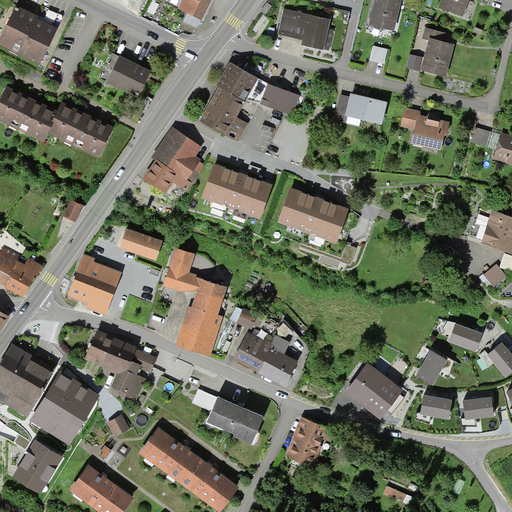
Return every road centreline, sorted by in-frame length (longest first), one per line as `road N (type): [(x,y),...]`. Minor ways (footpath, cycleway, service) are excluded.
road 1 (residential): [(226,32),(259,54),(474,105),(498,94),(511,27)]
road 2 (tertiary): [(201,61),(33,301)]
road 3 (residential): [(33,301),(175,348),(294,402)]
road 4 (residential): [(294,402),(469,447)]
road 5 (residential): [(82,0),(201,61)]
road 6 (residential): [(243,511),(294,402)]
